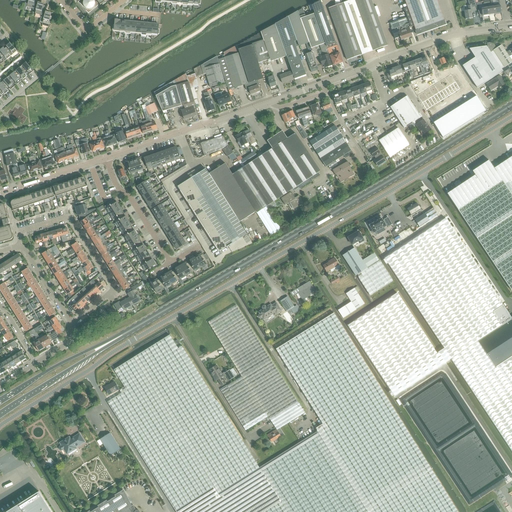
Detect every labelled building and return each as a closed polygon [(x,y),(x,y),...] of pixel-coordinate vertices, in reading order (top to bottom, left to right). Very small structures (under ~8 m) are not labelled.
[(27,7),(33,9),(35,3),(36,0),(25,0),(25,1),(28,2),(27,7)] [(84,3),(84,5),(84,6),(86,8),(87,8),(89,9),(91,9),(92,8),(94,7),(95,5),(95,4),(95,2),(94,0),(84,0),(84,1),(84,3)] [(352,0),(334,7),(329,9),(347,60),(362,55),(387,46),(374,7),(371,0),(352,0)] [(417,35),(446,25),(436,0),(404,0),(408,8),(404,9),(411,28),(414,26),(417,35)] [(321,1),(312,5),(314,12),(315,14),(317,22),(326,44),(327,46),(336,43),(326,16),(324,9),(321,1)] [(35,14),(41,15),(42,16),(43,13),(44,7),(43,7),(44,4),(38,3),(38,4),(35,3),(33,9),(33,10),(36,11),(35,14)] [(472,13),(473,13),(472,7),(472,5),(469,6),(468,6),(469,11),(464,11),(466,20),(473,19),(472,13)] [(483,16),(489,15),(488,7),(481,8),(482,10),(478,10),(479,15),(482,14),(483,16)] [(45,13),(43,13),(42,16),(41,15),(40,20),(43,20),(42,25),(49,27),(52,16),(51,16),(51,13),(46,12),(45,13)] [(298,12),(288,17),(297,41),(299,46),(309,43),(304,29),(300,19),(298,12)] [(312,15),(300,19),(304,29),(309,43),(311,49),(320,46),(323,55),(324,55),(324,56),(321,57),(322,58),(320,59),(322,66),(324,65),(325,68),(333,66),(329,54),(327,46),(326,44),(317,22),(315,14),(312,15)] [(288,17),(275,24),(295,79),(306,75),(294,42),(297,41),(288,17)] [(113,25),(112,31),(114,31),(120,32),(121,20),(120,20),(115,20),(115,25),(113,25)] [(393,30),(400,27),(405,25),(408,24),(406,20),(403,20),(401,21),(398,22),(395,22),(390,24),(393,30)] [(275,25),(261,32),(261,33),(262,35),(271,62),(275,61),(286,57),(282,45),(278,33),(275,25)] [(401,29),(398,30),(399,33),(400,37),(402,40),(412,37),(409,29),(407,30),(405,25),(400,27),(401,29)] [(251,38),(251,39),(259,63),(261,63),(267,60),(268,62),(269,62),(271,62),(262,35),(261,33),(257,35),(258,35),(254,37),(251,38)] [(241,45),(237,46),(251,89),(257,86),(258,86),(259,86),(259,85),(258,81),(264,79),(259,63),(251,39),(247,40),(247,41),(244,42),(244,43),(240,45),(241,45)] [(7,47),(5,49),(7,51),(11,56),(17,51),(10,42),(6,45),(7,47)] [(503,72),(505,74),(506,76),(506,75),(507,75),(508,76),(511,73),(511,69),(510,71),(507,66),(502,70),(502,69),(511,62),(511,61),(501,46),(497,49),(493,43),(487,43),(488,46),(470,49),(475,58),(463,66),(477,89),(503,72)] [(225,58),(219,59),(228,90),(245,85),(246,90),(249,89),(251,89),(237,46),(237,45),(224,53),(225,58)] [(0,50),(1,52),(0,52),(0,55),(0,56),(5,61),(11,56),(7,51),(5,49),(4,47),(0,50)] [(312,73),(319,71),(312,53),(305,55),(312,73)] [(331,57),(334,65),(342,62),(339,54),(331,57)] [(194,69),(194,70),(196,76),(206,73),(210,87),(225,83),(218,60),(217,57),(194,69)] [(426,57),(420,59),(425,74),(428,73),(426,68),(429,67),(426,57)] [(420,59),(414,61),(417,68),(420,67),(422,72),(423,75),(425,74),(420,59)] [(414,61),(409,63),(413,76),(414,78),(415,77),(415,75),(413,69),(417,68),(414,61)] [(26,62),(20,67),(24,72),(26,75),(28,73),(30,74),(34,71),(26,62)] [(411,77),(413,76),(409,63),(403,65),(404,68),(405,72),(409,71),(411,77)] [(400,66),(394,68),(397,75),(405,72),(404,68),(401,69),(400,66)] [(20,67),(14,72),(18,78),(20,80),(22,78),(24,79),(28,76),(26,75),(24,72),(20,67)] [(388,78),(397,75),(394,68),(389,70),(390,74),(387,75),(388,78)] [(14,72),(8,78),(12,83),(14,85),(16,83),(17,85),(21,81),(20,80),(18,78),(14,72)] [(283,83),(294,79),(291,72),(280,76),(283,83)] [(183,76),(175,81),(176,86),(180,99),(182,106),(184,106),(185,109),(181,111),(184,120),(188,119),(196,116),(193,107),(196,106),(195,104),(194,100),(194,99),(191,89),(188,78),(186,74),(183,76)] [(270,88),(277,86),(273,75),(267,77),(270,88)] [(451,75),(446,79),(451,86),(456,83),(451,75)] [(499,88),(505,84),(500,76),(495,79),(487,85),(491,91),(498,87),(499,88)] [(8,78),(2,82),(2,83),(5,87),(8,90),(10,88),(11,90),(15,86),(14,85),(12,83),(8,78)] [(446,79),(440,82),(445,90),(451,86),(446,79)] [(175,81),(154,93),(162,110),(162,112),(163,112),(167,111),(182,106),(180,99),(176,86),(175,81)] [(423,104),(422,104),(434,123),(471,100),(459,81),(456,83),(451,86),(445,90),(440,93),(434,97),(429,100),(423,104)] [(0,93),(1,95),(2,95),(4,93),(5,95),(9,91),(8,90),(5,87),(2,83),(2,82),(0,83),(0,93)] [(370,82),(363,85),(366,92),(372,90),(370,82)] [(440,82),(435,85),(440,93),(445,90),(440,82)] [(363,85),(357,87),(360,95),(366,92),(363,85)] [(435,85),(429,89),(434,97),(440,93),(435,85)] [(251,89),(249,89),(251,95),(260,92),(258,86),(257,86),(251,89)] [(357,87),(351,89),(354,97),(360,95),(357,87)] [(351,89),(345,91),(348,99),(354,97),(351,89)] [(429,89),(424,92),(429,100),(434,97),(429,89)] [(345,91),(339,93),(342,101),(348,99),(345,91)] [(220,106),(226,104),(223,97),(222,97),(221,92),(214,94),(216,99),(217,99),(220,106)] [(424,92),(418,96),(423,104),(429,100),(424,92)] [(342,103),(342,101),(339,93),(333,96),(336,105),(342,103)] [(229,95),(223,97),(226,104),(231,102),(229,95)] [(390,107),(400,122),(404,128),(421,117),(407,96),(390,107)] [(471,100),(434,123),(444,138),(476,118),(473,113),(484,106),(477,96),(471,100)] [(208,112),(215,109),(212,101),(211,101),(210,98),(206,99),(207,102),(205,103),(208,112)] [(146,109),(145,109),(153,131),(154,130),(154,131),(157,130),(157,129),(158,129),(155,122),(153,122),(151,117),(150,115),(154,113),(151,105),(150,105),(148,102),(145,104),(144,105),(146,109)] [(326,114),(333,111),(329,102),(322,105),(323,108),(321,108),(322,111),(324,110),(326,114)] [(317,116),(321,115),(318,105),(317,105),(316,104),(314,105),(314,106),(311,107),(313,112),(312,113),(313,116),(316,114),(317,116)] [(148,124),(145,125),(148,133),(151,132),(151,131),(153,131),(145,109),(146,109),(144,105),(142,106),(148,124)] [(484,106),(473,113),(476,118),(487,111),(484,106)] [(303,110),(305,117),(308,125),(310,125),(308,117),(311,116),(311,115),(309,108),(308,108),(307,107),(304,108),(304,109),(303,110)] [(299,119),(305,117),(303,110),(300,110),(299,110),(297,110),(297,112),(299,119)] [(293,111),(287,114),(289,118),(290,119),(289,119),(293,118),(294,120),(296,120),(293,111)] [(291,122),(294,120),(293,118),(289,119),(290,119),(289,118),(287,114),(282,116),(285,123),(290,121),(291,122)] [(423,119),(416,124),(423,134),(431,129),(428,125),(425,122),(423,119)] [(130,138),(132,138),(127,121),(126,120),(124,121),(125,125),(123,126),(128,140),(131,139),(130,138)] [(129,120),(127,121),(132,138),(134,137),(134,138),(137,137),(135,129),(134,129),(134,126),(131,127),(129,120)] [(145,134),(148,133),(145,125),(143,126),(141,120),(139,121),(143,134),(145,133),(145,134)] [(136,125),(134,126),(135,129),(137,137),(140,136),(140,135),(142,134),(138,122),(135,122),(136,125)] [(310,142),(316,151),(341,135),(335,126),(310,142)] [(398,128),(379,141),(390,158),(409,145),(398,128)] [(123,129),(115,132),(118,143),(120,142),(121,142),(121,143),(126,142),(126,140),(125,138),(124,133),(123,129)] [(109,130),(106,131),(111,145),(113,144),(113,145),(116,144),(116,143),(117,143),(114,135),(111,136),(109,130)] [(245,132),(250,142),(253,148),(257,145),(253,136),(252,136),(249,130),(248,130),(247,130),(245,130),(245,132)] [(109,146),(111,145),(106,131),(104,132),(106,138),(103,139),(106,147),(106,148),(109,147),(109,146)] [(210,173),(209,174),(236,217),(239,222),(240,222),(256,212),(257,213),(267,207),(270,205),(292,190),(318,173),(320,171),(295,133),(287,138),(282,131),(268,141),(272,148),(262,155),(258,158),(245,167),(232,175),(225,164),(210,173)] [(95,151),(98,150),(93,133),(92,132),(89,133),(91,138),(92,138),(93,141),(94,140),(95,143),(90,144),(92,152),(93,151),(95,151)] [(244,145),(250,142),(245,132),(236,136),(239,142),(240,144),(241,144),(243,149),(246,147),(244,145)] [(95,133),(93,133),(98,150),(101,149),(102,149),(103,148),(104,148),(101,138),(97,139),(96,136),(95,133)] [(316,151),(322,160),(347,144),(341,135),(316,151)] [(222,136),(200,143),(204,156),(223,150),(227,157),(229,156),(232,161),(236,158),(232,151),(222,136)] [(90,152),(87,143),(88,143),(86,138),(82,139),(83,141),(79,143),(80,146),(79,146),(80,149),(81,149),(83,154),(86,153),(87,154),(89,154),(89,152),(90,152)] [(368,148),(376,143),(375,140),(366,145),(368,148)] [(353,154),(347,144),(322,160),(326,167),(328,166),(335,161),(344,155),(346,158),(349,156),(353,154)] [(72,145),(69,146),(73,158),(78,156),(76,149),(74,150),(72,145)] [(68,149),(65,150),(68,160),(73,158),(69,146),(67,147),(68,149)] [(176,147),(172,149),(176,160),(180,159),(176,147)] [(381,164),(386,161),(382,155),(380,152),(377,147),(370,151),(373,157),(374,156),(376,159),(374,160),(378,166),(382,164),(381,164)] [(64,148),(59,149),(63,162),(68,160),(65,150),(64,148)] [(44,150),(45,152),(49,166),(51,165),(52,166),(54,165),(54,164),(55,164),(53,156),(49,157),(48,154),(48,155),(46,149),(44,150)] [(58,163),(63,162),(59,149),(56,150),(57,153),(54,154),(58,163)] [(172,149),(167,150),(171,162),(176,160),(172,149)] [(167,150),(163,152),(167,164),(171,162),(167,150)] [(13,165),(14,167),(18,166),(17,164),(13,152),(5,155),(8,167),(13,165)] [(47,167),(49,166),(45,152),(43,153),(44,156),(45,159),(41,160),(44,168),(47,167)] [(163,152),(158,153),(162,165),(167,164),(163,152)] [(254,152),(241,161),(244,166),(258,157),(254,152)] [(158,153),(153,155),(157,165),(156,165),(157,167),(158,167),(162,165),(158,153)] [(473,177),(447,194),(458,210),(502,181),(505,184),(511,179),(511,156),(494,168),(489,160),(472,171),(475,175),(473,177)] [(31,173),(36,171),(32,157),(29,158),(30,162),(31,162),(32,163),(27,165),(30,172),(31,173)] [(34,157),(32,157),(36,171),(41,170),(41,169),(42,168),(39,161),(36,162),(34,157)] [(149,157),(144,158),(148,170),(153,168),(152,166),(149,157)] [(139,159),(133,160),(137,171),(145,168),(142,159),(139,159)] [(128,163),(125,164),(129,175),(137,172),(137,171),(133,160),(128,162),(128,163)] [(335,161),(328,166),(331,170),(338,165),(335,161)] [(348,161),(339,166),(342,172),(343,171),(347,178),(354,175),(349,166),(350,166),(348,161)] [(25,165),(18,167),(20,176),(28,174),(25,165)] [(20,176),(18,167),(18,166),(14,167),(14,168),(11,169),(14,178),(20,176)] [(340,182),(347,178),(343,171),(342,172),(339,166),(332,170),(335,175),(336,174),(340,182)] [(127,180),(124,170),(123,169),(121,170),(120,169),(119,170),(118,171),(119,175),(119,176),(121,182),(127,180)] [(179,186),(178,187),(208,235),(219,252),(247,234),(239,222),(236,217),(209,174),(206,169),(188,180),(179,186)] [(79,178),(74,180),(77,190),(82,188),(79,178)] [(81,178),(79,178),(82,188),(87,186),(85,180),(85,179),(83,178),(81,178)] [(502,181),(458,210),(511,291),(511,289),(511,179),(505,184),(502,181)] [(74,180),(69,182),(72,191),(77,190),(74,180)] [(137,186),(140,191),(151,184),(148,180),(137,186)] [(69,182),(63,184),(67,193),(72,191),(69,182)] [(63,184),(58,185),(61,195),(67,193),(63,184)] [(140,191),(143,195),(153,189),(152,189),(150,185),(151,185),(151,184),(140,191)] [(61,195),(58,185),(53,187),(56,196),(61,195)] [(51,187),(46,189),(49,199),(55,197),(51,187)] [(46,189),(41,191),(44,200),(49,199),(46,189)] [(143,195),(145,200),(154,194),(156,193),(153,189),(143,195)] [(41,191),(36,193),(39,202),(44,200),(41,191)] [(294,209),(303,204),(299,196),(295,198),(292,192),(281,198),(285,205),(290,203),(294,209)] [(36,193),(31,194),(34,204),(39,202),(36,193)] [(31,194),(25,196),(29,206),(34,204),(31,194)] [(157,199),(154,194),(145,200),(148,204),(157,199)] [(25,196),(20,198),(23,207),(29,206),(25,196)] [(20,198),(15,199),(18,209),(23,207),(20,198)] [(159,203),(157,199),(148,204),(151,208),(159,203)] [(110,213),(120,207),(117,202),(116,203),(115,200),(106,206),(110,213)] [(76,207),(75,208),(77,216),(79,216),(80,220),(86,216),(83,205),(82,205),(82,206),(81,202),(75,203),(76,204),(76,207)] [(0,242),(10,240),(11,239),(12,239),(12,238),(13,238),(13,237),(13,236),(13,235),(5,206),(5,205),(4,205),(4,204),(3,204),(2,203),(1,203),(1,204),(0,203),(0,242)] [(161,204),(152,210),(155,215),(164,209),(161,204)] [(415,205),(408,209),(411,214),(418,210),(419,213),(422,212),(417,204),(415,205)] [(120,207),(110,213),(115,220),(124,215),(122,212),(123,212),(120,207)] [(433,208),(425,213),(429,220),(438,215),(433,208)] [(155,215),(158,220),(167,214),(164,209),(155,215)] [(167,214),(158,220),(161,225),(171,219),(167,214)] [(119,227),(129,221),(126,217),(125,217),(124,215),(115,220),(119,227)] [(81,222),(84,226),(95,219),(94,216),(90,218),(88,216),(86,218),(86,219),(81,222)] [(382,218),(369,225),(371,228),(370,229),(372,233),(373,232),(374,233),(376,232),(377,235),(385,230),(384,227),(386,226),(385,225),(387,224),(388,226),(392,224),(388,218),(384,219),(385,220),(383,221),(382,218)] [(511,319),(445,218),(385,258),(511,451),(511,356),(495,367),(478,341),(511,319)] [(84,226),(86,231),(92,227),(95,225),(93,222),(96,221),(95,219),(84,226)] [(164,230),(174,224),(171,219),(161,225),(164,230)] [(119,228),(123,235),(132,229),(131,227),(131,226),(128,222),(119,228)] [(175,223),(174,224),(164,230),(167,235),(177,229),(178,228),(175,223)] [(89,235),(92,239),(100,234),(98,232),(99,231),(101,229),(100,227),(98,229),(95,231),(89,235)] [(62,229),(65,242),(67,241),(66,238),(70,237),(69,233),(68,233),(67,228),(62,229)] [(62,229),(57,231),(59,237),(61,236),(63,242),(65,242),(62,229)] [(127,242),(137,236),(134,231),(133,232),(132,229),(123,235),(128,242),(127,242)] [(167,235),(170,239),(180,233),(177,229),(167,235)] [(52,232),(47,233),(49,240),(52,239),(53,245),(56,245),(52,232)] [(359,232),(348,237),(352,245),(358,241),(360,243),(364,241),(359,232)] [(170,239),(173,244),(183,238),(180,233),(170,239)] [(92,239),(94,243),(106,236),(105,234),(101,236),(100,234),(92,239)] [(44,248),(46,247),(43,235),(37,236),(38,239),(35,240),(36,244),(40,243),(39,242),(42,242),(43,245),(44,248)] [(94,243),(97,247),(102,244),(101,242),(107,238),(106,236),(94,243)] [(127,242),(131,250),(141,244),(139,241),(140,241),(137,236),(127,242)] [(188,242),(185,237),(173,244),(176,249),(179,247),(180,249),(183,246),(183,245),(184,245),(188,242)] [(69,251),(67,252),(68,254),(71,253),(70,252),(73,251),(80,247),(77,242),(71,246),(73,248),(69,251)] [(97,247),(100,252),(106,248),(111,244),(110,242),(107,244),(106,242),(102,244),(97,247)] [(100,252),(102,256),(108,252),(110,251),(109,248),(113,246),(111,244),(106,248),(100,252)] [(131,250),(136,257),(146,250),(143,245),(142,246),(141,244),(131,250)] [(71,253),(68,254),(69,256),(71,255),(72,255),(75,253),(75,252),(77,255),(83,251),(80,247),(73,251),(70,252),(71,253)] [(48,250),(42,254),(45,259),(51,255),(54,254),(51,248),(48,250)] [(102,256),(105,260),(114,254),(116,253),(115,251),(115,250),(109,254),(108,252),(102,256)] [(136,257),(140,264),(150,258),(148,255),(149,255),(146,250),(136,257)] [(355,276),(358,274),(379,261),(375,254),(374,253),(362,260),(355,250),(354,250),(343,257),(355,276)] [(78,257),(72,260),(74,263),(85,256),(83,251),(77,255),(78,257)] [(51,255),(45,259),(48,264),(55,260),(53,258),(56,256),(56,255),(55,253),(54,254),(51,255)] [(105,260),(108,264),(113,261),(111,258),(118,255),(116,253),(114,254),(105,260)] [(18,254),(13,257),(17,264),(22,260),(18,254)] [(203,254),(200,256),(200,255),(195,258),(195,259),(200,267),(208,263),(203,254)] [(85,256),(74,263),(74,264),(78,262),(80,265),(82,263),(88,260),(85,256)] [(13,257),(7,261),(11,267),(17,264),(13,257)] [(108,264),(110,269),(122,261),(121,258),(114,263),(113,261),(108,264)] [(149,268),(149,270),(153,267),(152,266),(155,265),(152,260),(151,260),(150,258),(140,264),(145,271),(149,268)] [(341,268),(339,265),(335,258),(330,261),(331,261),(323,266),(327,272),(333,269),(333,270),(336,269),(337,270),(341,268)] [(193,272),(200,267),(195,259),(193,260),(192,259),(187,262),(193,272)] [(55,260),(48,264),(51,269),(58,265),(55,260)] [(78,269),(79,271),(80,271),(91,264),(88,260),(82,263),(80,265),(81,267),(78,269)] [(110,269),(113,273),(122,267),(120,265),(124,262),(123,260),(122,261),(110,269)] [(6,270),(11,267),(7,261),(2,264),(6,270)] [(58,265),(51,269),(55,274),(61,271),(59,267),(66,263),(65,261),(62,263),(61,263),(58,266),(58,265)] [(379,261),(358,274),(360,280),(370,296),(393,281),(380,262),(379,261)] [(193,272),(187,262),(183,265),(183,266),(181,267),(186,276),(193,272)] [(80,271),(79,271),(80,273),(85,270),(88,275),(91,273),(89,270),(93,268),(91,264),(80,271)] [(186,276),(181,267),(180,266),(175,269),(176,270),(173,271),(178,280),(186,276)] [(116,277),(127,270),(128,269),(127,267),(123,270),(122,267),(113,273),(116,277)] [(22,272),(25,277),(31,273),(28,268),(22,272)] [(116,277),(118,281),(127,276),(126,274),(129,272),(127,270),(116,277)] [(173,271),(173,270),(168,273),(169,274),(166,275),(171,284),(178,280),(173,271)] [(61,271),(55,274),(58,280),(64,276),(68,273),(67,271),(63,273),(61,271)] [(25,277),(28,282),(34,278),(31,273),(25,277)] [(64,276),(58,280),(61,285),(67,281),(65,277),(69,275),(68,273),(64,276)] [(164,288),(171,284),(166,274),(161,277),(161,278),(159,280),(164,288)] [(120,286),(133,278),(134,277),(133,275),(129,278),(127,276),(118,281),(120,284),(119,285),(120,286)] [(28,282),(31,287),(37,283),(34,278),(28,282)] [(134,281),(133,278),(120,286),(120,287),(122,287),(124,290),(129,286),(128,285),(134,281)] [(156,293),(164,288),(159,280),(156,281),(156,280),(151,283),(152,286),(151,286),(153,290),(155,289),(156,293)] [(67,281),(61,285),(64,290),(71,286),(71,285),(67,281)] [(71,286),(64,290),(67,294),(70,293),(71,295),(75,293),(73,291),(74,290),(72,287),(77,284),(79,288),(80,287),(81,286),(77,281),(74,283),(71,285),(71,286)] [(94,288),(91,290),(95,295),(98,293),(99,294),(101,292),(100,291),(95,286),(93,284),(91,281),(89,283),(94,288)] [(310,281),(290,293),(292,297),(298,293),(302,301),(316,292),(315,290),(310,282),(310,281)] [(0,285),(0,290),(1,292),(7,288),(10,286),(9,285),(6,286),(4,283),(0,285)] [(31,287),(34,292),(40,288),(37,283),(31,287)] [(99,283),(95,286),(100,291),(104,288),(99,283)] [(84,287),(83,289),(91,299),(95,295),(91,290),(89,292),(84,287)] [(365,304),(357,292),(360,291),(357,287),(346,294),(352,302),(338,311),(343,318),(365,304)] [(1,292),(4,297),(10,293),(7,288),(1,292)] [(34,292),(37,297),(43,293),(40,288),(34,292)] [(85,295),(83,297),(88,303),(92,300),(91,299),(83,289),(81,290),(85,295)] [(133,291),(128,294),(130,297),(128,298),(132,305),(133,305),(134,306),(135,306),(138,305),(138,303),(137,302),(139,301),(135,294),(135,295),(133,291)] [(4,297),(7,302),(14,298),(10,293),(4,297)] [(37,297),(40,302),(46,298),(43,293),(37,297)] [(76,295),(75,296),(84,307),(88,303),(83,297),(80,299),(76,295)] [(82,309),(84,307),(75,296),(71,300),(72,301),(74,300),(76,303),(72,307),(76,310),(78,308),(79,310),(81,308),(82,309)] [(297,306),(294,307),(288,297),(280,302),(287,312),(288,311),(290,315),(299,309),(297,306)] [(17,303),(14,298),(7,302),(11,307),(17,303)] [(40,302),(44,307),(50,303),(46,298),(40,302)] [(119,302),(114,305),(117,310),(120,309),(119,308),(122,306),(124,310),(127,308),(128,309),(129,310),(132,308),(132,307),(132,306),(132,305),(128,298),(120,303),(119,302)] [(262,309),(258,312),(259,314),(258,316),(258,317),(259,318),(261,319),(262,318),(263,320),(275,313),(276,314),(282,311),(277,302),(272,305),(271,304),(266,307),(265,306),(264,305),(263,306),(262,307),(262,308),(262,309)] [(14,312),(20,308),(22,306),(21,304),(18,305),(17,303),(11,307),(14,312)] [(44,307),(47,312),(53,308),(50,303),(44,307)] [(270,420),(273,425),(285,418),(288,423),(305,413),(298,402),(279,372),(260,343),(236,305),(208,322),(239,372),(242,377),(227,386),(231,391),(224,395),(234,412),(246,431),(266,418),(268,421),(270,420)] [(23,313),(20,308),(14,312),(17,317),(23,313)] [(56,313),(53,308),(47,312),(50,316),(56,313)] [(26,318),(23,313),(17,317),(20,322),(26,318)] [(122,393),(107,402),(175,511),(214,487),(220,497),(262,471),(275,491),(241,511),(458,511),(334,313),(276,349),(323,424),(316,428),(317,431),(259,468),(217,400),(216,400),(182,346),(178,348),(170,335),(114,370),(124,387),(127,390),(122,393)] [(51,324),(45,328),(47,330),(52,326),(59,323),(55,317),(49,321),(51,324)] [(20,322),(23,326),(29,323),(26,318),(20,322)] [(511,318),(511,319),(478,341),(495,367),(511,356),(511,318)] [(32,327),(29,323),(23,326),(26,331),(32,327)] [(52,326),(47,330),(48,332),(54,329),(55,331),(56,332),(56,331),(57,332),(58,334),(62,332),(60,329),(62,328),(59,323),(52,326)] [(1,331),(5,336),(10,332),(7,327),(1,331)] [(34,329),(29,333),(31,335),(33,334),(36,338),(39,336),(36,333),(34,329)] [(6,342),(8,341),(13,337),(10,332),(5,336),(3,337),(6,342)] [(50,332),(40,339),(45,347),(52,343),(51,341),(52,340),(53,341),(57,338),(54,332),(51,334),(50,332)] [(35,344),(33,345),(35,347),(36,347),(39,351),(45,347),(40,339),(39,336),(36,338),(37,341),(34,343),(35,344)] [(18,351),(15,353),(21,362),(26,359),(21,351),(19,353),(18,351)] [(10,355),(16,365),(21,362),(15,353),(10,356),(10,355)] [(10,355),(5,358),(11,368),(16,365),(10,355)] [(0,361),(1,363),(2,363),(6,370),(11,368),(5,358),(0,361)] [(225,384),(223,379),(222,379),(227,376),(230,380),(238,375),(233,368),(225,373),(224,372),(222,374),(221,372),(221,371),(219,368),(219,369),(217,366),(210,370),(216,381),(219,379),(220,380),(219,381),(222,386),(225,384)] [(111,384),(105,388),(109,395),(119,390),(114,382),(111,384)] [(223,394),(230,390),(227,386),(220,390),(223,394)] [(281,436),(281,437),(284,435),(280,428),(288,423),(285,418),(273,425),(277,430),(281,436)] [(281,436),(277,430),(267,436),(272,442),(281,437),(281,436)] [(100,439),(97,441),(100,446),(103,444),(104,445),(110,456),(117,452),(119,455),(122,453),(120,450),(121,449),(110,433),(100,439)] [(80,445),(85,442),(80,434),(75,436),(76,437),(68,442),(67,439),(61,443),(62,446),(60,447),(59,448),(59,449),(60,450),(61,451),(62,451),(64,449),(67,454),(76,449),(75,448),(80,445)] [(214,487),(175,511),(176,511),(241,511),(275,491),(262,471),(220,497),(214,487)] [(140,511),(138,510),(137,510),(136,510),(133,505),(132,505),(124,490),(115,495),(116,496),(108,501),(107,500),(98,506),(99,507),(90,511),(88,511),(140,511)] [(51,511),(39,492),(6,511),(51,511)]
